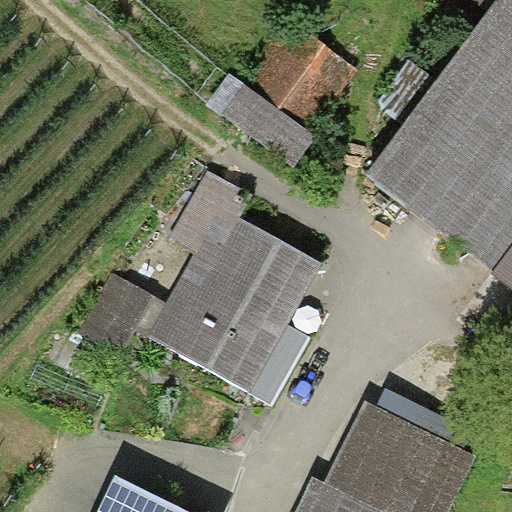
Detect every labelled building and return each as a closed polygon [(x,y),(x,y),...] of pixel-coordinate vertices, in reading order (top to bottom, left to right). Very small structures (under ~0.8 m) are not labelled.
[(511,23),(370,216),(473,292),(511,239),(511,23)] [(345,81),(283,37),(237,102),(299,146),(345,81)] [(314,156),(299,146),(237,102),(229,96),(210,122),(295,183),(314,156)] [(200,265),(156,349),(249,398),(310,283),(226,238),(239,214),(205,195),(175,252),(200,265)] [(142,311),(106,293),(75,354),(111,372),(142,311)] [(309,511),(442,511),(459,479),(361,431),(324,508),(314,503),(309,511)]
